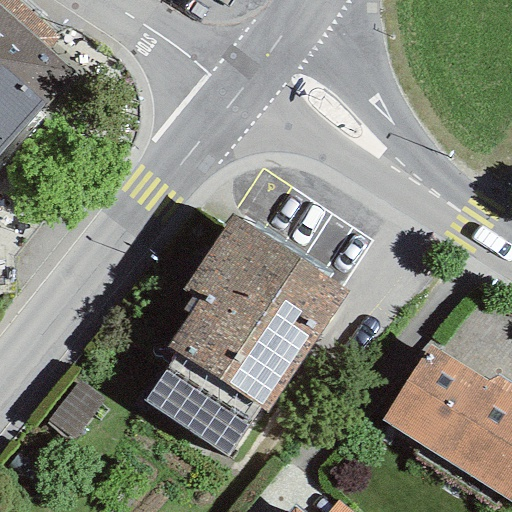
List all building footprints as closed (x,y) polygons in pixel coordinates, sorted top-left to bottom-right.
[(0,0),(0,152),(71,73),(47,51),(59,37),(15,0),(0,0)] [(231,214),(180,290),(197,301),(167,345),(218,379),(299,260),(231,214)] [(347,292),(299,260),(218,379),(266,412),(347,292)] [(486,382),(428,345),(380,420),(511,503),(511,385),(496,376),(486,382)] [(102,401),(77,382),(47,421),(72,440),(102,401)] [(347,511),(336,502),(326,511),(347,511)]
